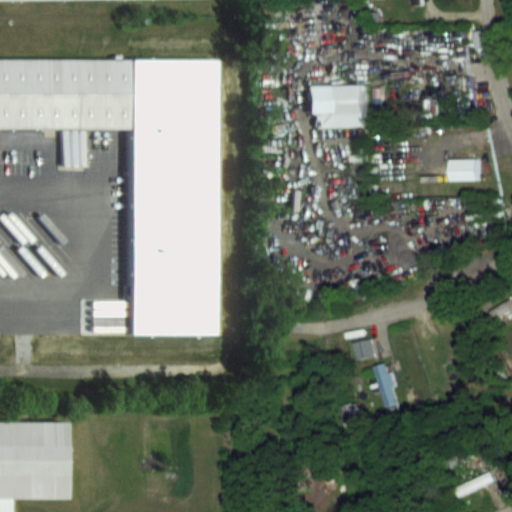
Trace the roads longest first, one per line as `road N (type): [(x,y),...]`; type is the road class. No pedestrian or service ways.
road 1 (residential): [(293,325),(331,325),(425,301),(511,248)]
road 2 (residential): [(482,0),(511,122)]
